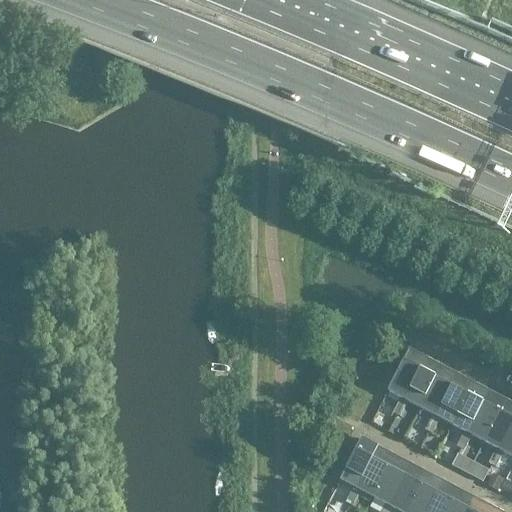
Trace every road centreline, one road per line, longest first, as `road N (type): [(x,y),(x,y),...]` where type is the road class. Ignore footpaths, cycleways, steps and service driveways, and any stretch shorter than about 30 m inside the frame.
road 1 (motorway): [(93,0),(511,176)]
road 2 (motorway): [(511,97),(277,0)]
